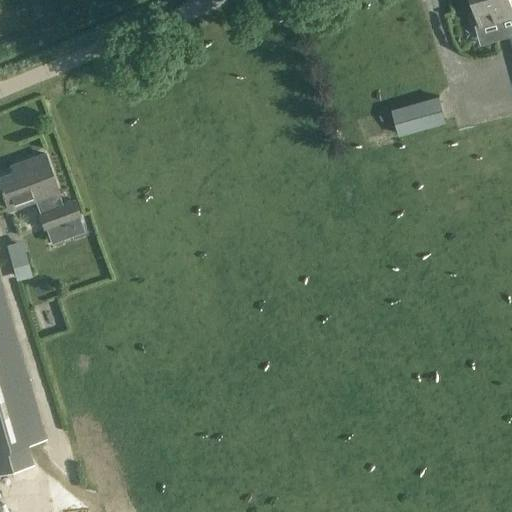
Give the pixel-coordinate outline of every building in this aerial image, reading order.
[(510,0),(473,0),(476,10),(480,27),(501,21),(503,28),(508,27),(508,25),(511,24),(511,7),(510,1),(511,1),(510,0)] [(399,134),(446,120),(439,96),(392,110),(399,134)] [(0,176),(0,183),(1,187),(0,187),(0,188),(8,210),(35,201),(39,212),(37,212),(43,228),(69,219),(74,233),(84,229),(79,216),(80,215),(74,198),(62,203),(44,153),(23,161),(26,167),(0,176)] [(94,177),(109,224),(132,216),(117,169),(126,166),(122,154),(99,162),(103,174),(94,177)] [(13,264),(16,276),(31,271),(27,260),(13,264)] [(0,471),(6,470),(34,462),(28,443),(43,438),(29,387),(19,352),(0,286),(0,471)]
